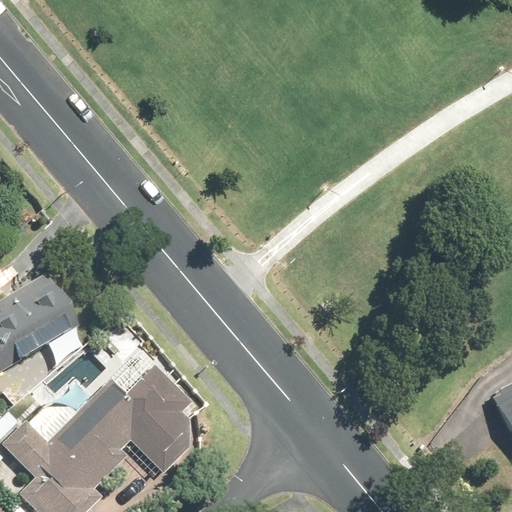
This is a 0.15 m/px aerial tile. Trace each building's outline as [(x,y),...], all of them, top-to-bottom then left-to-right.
[(54,272),(0,302),(0,370),(46,345),(55,361),(92,340),(54,272)] [(27,419),(0,444),(0,447),(30,478),(14,493),(33,511),(76,511),(99,490),(94,486),(132,449),(161,479),(217,424),(154,361),(122,392),(108,377),(46,438),(27,419)] [(511,380),(491,391),(511,432),(511,380)] [(0,444),(17,427),(4,415),(0,418),(0,444)] [(8,511),(0,503),(0,511),(8,511)]
